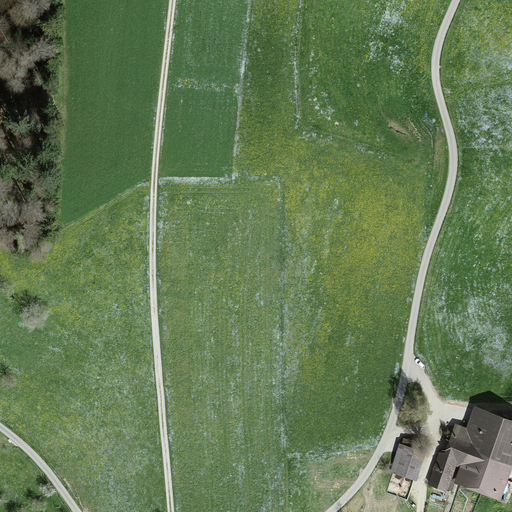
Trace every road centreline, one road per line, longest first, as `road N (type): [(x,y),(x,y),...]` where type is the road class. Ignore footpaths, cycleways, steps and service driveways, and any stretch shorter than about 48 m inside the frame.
road 1 (unclassified): [(456,0),(436,53),(452,179),(425,261),(402,388),(373,462),(330,511)]
road 2 (track): [(172,511),(153,270),(174,0)]
